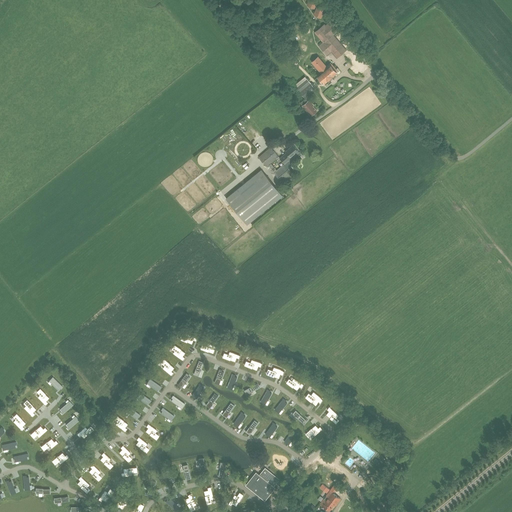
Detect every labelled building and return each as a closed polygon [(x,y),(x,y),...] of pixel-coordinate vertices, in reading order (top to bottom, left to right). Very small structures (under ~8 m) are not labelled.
[(308,0),(307,5),(315,9),(318,0),(308,0)] [(313,14),(321,18),(325,9),(317,6),(313,14)] [(331,52),(337,58),(347,50),(334,35),(339,31),(330,21),(325,25),(324,23),(314,32),(323,42),(318,45),(327,56),(331,52)] [(318,76),(324,83),(337,72),(329,63),(326,66),(318,57),(312,62),(322,73),(318,76)] [(296,88),(305,98),(316,89),(305,76),(295,84),(297,87),(296,88)] [(302,105),(311,116),(317,110),(313,105),(314,105),(309,99),(302,105)] [(292,156),(294,159),(296,159),(300,155),(300,154),(298,151),(293,145),(283,154),(284,155),(280,158),(284,163),(273,172),(282,182),(297,170),(289,160),(292,157),(292,156)] [(259,157),(267,167),(279,156),(270,147),(259,157)] [(256,158),(244,166),(249,173),(260,165),(259,163),(256,158)] [(227,198),(248,224),(283,196),(262,170),(227,198)] [(181,335),(180,339),(192,344),(194,340),(196,340),(197,337),(186,333),(185,336),(181,335)] [(203,344),(201,348),(213,353),(215,349),(217,350),(218,347),(209,343),(208,346),(203,344)] [(175,345),(172,348),(175,351),(173,353),(183,360),(185,357),(183,356),(186,353),(175,345)] [(224,353),(223,357),(235,361),(237,357),(239,358),(240,355),(231,352),(230,355),(224,353)] [(164,359),(161,363),(166,367),(164,369),(171,375),(174,373),(172,371),(174,368),(164,359)] [(199,360),(194,374),(198,376),(201,370),(204,362),(199,360)] [(246,361),(245,365),(257,370),(259,366),(261,367),(262,364),(253,360),(252,363),(246,361)] [(155,370),(165,376),(166,373),(157,367),(155,370)] [(268,369),(267,373),(279,378),(280,374),(283,375),(284,372),(275,368),(274,371),(268,369)] [(219,369),(214,382),(215,382),(219,383),(221,378),(224,372),(222,371),(222,370),(219,369)] [(187,372),(178,385),(178,384),(182,387),(185,382),(186,383),(190,377),(188,376),(189,374),(187,372)] [(232,374),(227,387),(232,389),(234,383),(234,384),(237,377),(235,376),(235,375),(232,374)] [(53,377),(50,380),(52,383),(53,384),(53,383),(54,384),(53,385),(58,390),(60,388),(61,389),(63,387),(53,377)] [(289,379),(287,382),(297,390),(300,387),(302,388),(304,385),(294,378),(292,381),(289,379)] [(150,379),(147,382),(150,384),(150,385),(151,386),(151,385),(152,386),(151,386),(157,390),(159,388),(160,389),(162,387),(150,379)] [(200,383),(192,395),(196,398),(198,395),(199,394),(199,393),(200,394),(204,388),(202,387),(203,385),(200,383)] [(259,387),(257,383),(244,390),(247,394),(252,391),(259,387)] [(34,384),(26,393),(29,397),(38,387),(34,384)] [(328,399),(332,394),(322,387),(319,392),(328,399)] [(40,388),(37,391),(40,395),(41,396),(39,398),(38,398),(46,405),(48,402),(46,401),(49,398),(46,394),(40,388)] [(261,401),(265,404),(268,399),(272,393),(270,392),(270,390),(268,389),(261,401)] [(60,398),(65,402),(73,394),(68,390),(60,398)] [(140,392),(137,396),(140,398),(139,398),(140,399),(141,399),(141,400),(147,404),(148,402),(149,403),(151,400),(140,392)] [(215,393),(206,405),(210,408),(213,402),(218,396),(215,393)] [(309,393),(306,397),(316,405),(319,402),(320,404),(323,401),(314,393),(312,396),(309,393)] [(173,398),(171,400),(177,404),(178,404),(178,405),(179,405),(182,407),(185,403),(173,395),(171,397),(173,398)] [(169,407),(171,404),(163,398),(161,401),(169,407)] [(275,409),(278,412),(282,408),(283,408),(287,403),(285,401),(286,400),(284,398),(275,409)] [(24,407),(24,408),(33,417),(33,416),(32,416),(35,414),(33,412),(36,409),(33,406),(33,405),(27,400),(24,403),(26,405),(26,406),(24,408),(24,407)] [(65,404),(60,409),(61,411),(60,412),(62,414),(73,405),(70,401),(67,404),(67,403),(66,404),(66,405),(65,404)] [(226,417),(230,412),(235,405),(231,402),(222,414),(226,417)] [(338,408),(343,412),(347,407),(341,403),(338,408)] [(129,406),(126,410),(129,412),(129,413),(130,413),(131,413),(130,414),(136,418),(137,416),(139,417),(140,415),(129,406)] [(162,411),(161,412),(166,417),(167,416),(167,417),(168,418),(169,417),(171,419),(174,416),(162,407),(161,410),(162,411)] [(329,411),(326,414),(336,423),(339,419),(336,417),(338,414),(330,407),(329,407),(327,409),(329,411)] [(306,420),(296,410),(292,413),(297,418),(303,423),(306,420)] [(242,412),(234,423),(237,426),(241,421),(241,422),(245,416),(243,415),(244,413),(242,412)] [(162,421),(163,418),(153,413),(151,416),(162,421)] [(13,421),(22,431),(22,430),(24,428),(23,426),(26,423),(22,420),(23,419),(22,419),(16,414),(13,417),(16,419),(16,420),(14,422),(13,421)] [(117,415),(115,419),(118,421),(116,424),(125,431),(127,429),(125,427),(128,424),(117,415)] [(5,425),(11,419),(8,416),(2,422),(5,425)] [(71,420),(66,424),(67,426),(66,427),(68,429),(79,420),(76,417),(73,419),(73,418),(72,419),(72,420),(71,420)] [(158,429),(160,426),(152,419),(149,422),(158,429)] [(255,420),(246,431),(250,434),(253,429),(258,422),(255,420)] [(274,422),(265,434),(269,436),(271,434),(272,434),(272,433),(272,432),(273,432),(277,427),(275,425),(276,424),(274,422)] [(148,428),(145,431),(156,439),(159,435),(154,432),(156,429),(148,423),(146,426),(148,428)] [(36,429),(30,434),(33,438),(37,435),(38,434),(40,436),(48,429),(47,429),(45,427),(43,429),(40,425),(37,429),(36,428),(36,429)] [(315,425),(306,433),(309,437),(313,433),(315,435),(322,429),(320,426),(318,428),(315,425)] [(84,427),(76,434),(77,434),(79,436),(81,435),(84,438),(87,435),(88,435),(88,434),(94,429),(91,426),(87,429),(86,430),(84,428),(85,427),(84,427)] [(293,430),(284,441),(288,444),(291,440),(292,440),(296,434),(294,433),(295,432),(293,430)] [(21,441),(25,444),(30,439),(26,435),(21,441)] [(138,441),(136,444),(146,452),(149,449),(144,445),(146,442),(139,436),(136,439),(138,441)] [(47,441),(41,446),(44,450),(46,448),(47,447),(49,450),(48,450),(58,443),(58,442),(58,443),(56,440),(54,442),(51,438),(48,441),(47,441)] [(130,451),(123,445),(120,447),(122,449),(119,452),(128,461),(131,458),(127,454),(130,451)] [(58,455),(52,461),(55,464),(58,461),(60,460),(61,462),(61,463),(69,456),(67,454),(65,456),(62,452),(59,455),(58,455)] [(103,456),(100,459),(110,468),(113,465),(108,461),(111,458),(103,452),(101,454),(103,456)] [(41,468),(48,461),(44,457),(37,464),(41,468)] [(335,482),(343,474),(328,460),(325,463),(324,462),(320,467),(335,482)] [(92,468),(89,471),(92,475),(93,475),(98,480),(101,477),(98,474),(97,473),(99,471),(100,471),(92,464),(90,466),(92,468)] [(187,464),(183,465),(184,471),(186,479),(191,478),(187,464)] [(124,472),(121,473),(121,476),(131,475),(131,472),(137,472),(136,467),(123,468),(124,472)] [(256,472),(246,485),(265,499),(275,487),(273,486),(278,479),(265,468),(260,475),(256,472)] [(168,469),(164,472),(167,477),(168,477),(172,484),(176,482),(168,469)] [(80,480),(77,483),(81,487),(80,487),(81,487),(87,492),(90,489),(87,487),(89,484),(89,485),(90,484),(80,476),(78,479),(80,480)] [(8,480),(6,481),(11,494),(15,492),(13,487),(14,487),(11,480),(9,481),(8,480)] [(149,486),(146,494),(150,496),(156,482),(155,482),(151,480),(149,486)] [(333,493),(339,486),(335,484),(321,503),(330,510),(334,504),(336,506),(341,499),(333,493)] [(324,490),(324,491),(327,493),(330,489),(327,487),(323,484),(321,488),(324,490)] [(208,490),(204,491),(207,503),(212,502),(211,499),(214,498),(211,486),(208,487),(208,490)] [(104,491),(98,500),(99,499),(101,501),(103,499),(106,502),(109,498),(109,497),(114,491),(110,488),(107,492),(107,493),(104,492),(104,491)] [(234,495),(228,503),(231,505),(233,503),(236,506),(243,495),(240,492),(236,497),(234,495)] [(189,497),(185,499),(191,511),(195,509),(193,505),(196,504),(191,493),(188,495),(189,497)] [(120,498),(114,507),(115,507),(117,508),(119,506),(122,509),(125,505),(126,505),(125,505),(130,498),(126,496),(124,499),(123,501),(120,499),(121,498),(120,498)] [(167,499),(165,502),(176,511),(179,507),(175,504),(175,503),(170,499),(168,500),(167,499)] [(131,511),(140,511),(144,505),(140,503),(138,507),(137,509),(134,507),(131,511)]
